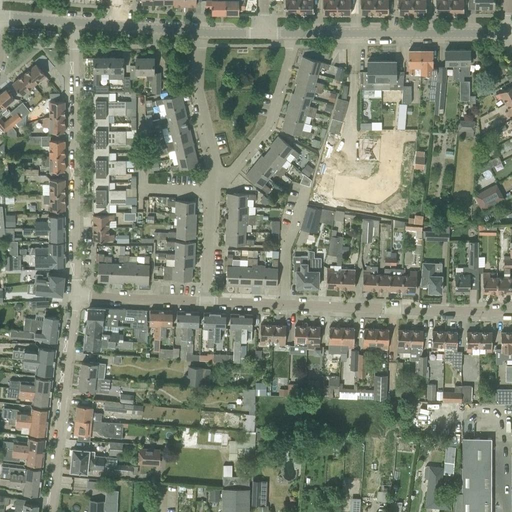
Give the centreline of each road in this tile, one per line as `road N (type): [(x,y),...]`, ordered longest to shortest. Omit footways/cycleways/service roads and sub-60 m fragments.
road 1 (residential): [(511,312),(205,300)]
road 2 (residential): [(74,296),(78,23)]
road 3 (residential): [(293,33),(511,34)]
road 4 (residential): [(48,511),(74,296)]
road 5 (residential): [(210,186),(264,130),(293,33)]
road 6 (residential): [(210,186),(215,163),(197,90),(200,32)]
road 7 (residential): [(205,300),(74,296)]
